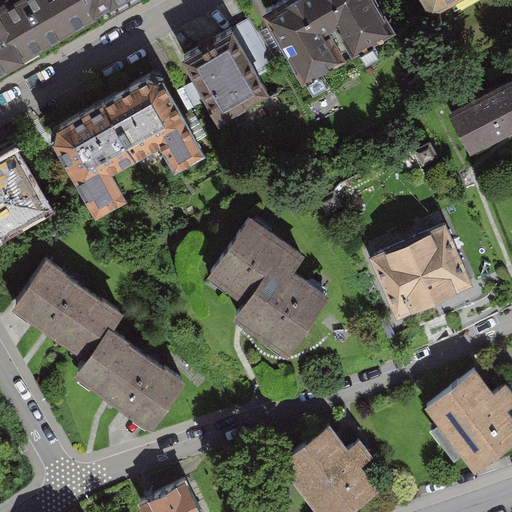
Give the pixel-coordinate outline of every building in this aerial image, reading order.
[(0,72),(126,0),(15,0),(0,9),(0,72)] [(375,0),(289,0),(266,12),(303,82),(346,60),(330,30),(341,25),(355,52),(392,32),(375,0)] [(422,0),(433,18),(465,0),(422,0)] [(249,22),(185,56),(222,125),(286,91),(249,22)] [(163,69),(47,131),(94,218),(128,200),(113,173),(162,147),(176,173),(209,156),(163,69)] [(511,79),(451,112),(474,155),(511,134),(511,79)] [(0,160),(0,232),(46,206),(14,153),(0,160)] [(307,256),(251,218),(210,278),(246,303),(235,320),(291,359),(333,298),(296,272),(307,256)] [(448,224),(370,257),(398,321),(476,287),(448,224)] [(125,313),(49,257),(13,305),(87,359),(76,373),(152,428),(187,381),(115,327),(125,313)] [(477,369),(427,406),(478,474),(511,448),(511,414),(510,412),(511,409),(511,393),(506,386),(496,394),(477,369)] [(333,422),(280,461),(317,511),(352,511),(383,489),(333,422)] [(202,511),(187,479),(141,501),(146,511),(202,511)]
